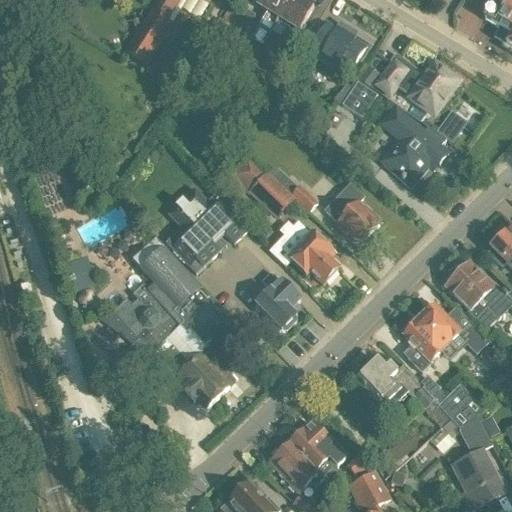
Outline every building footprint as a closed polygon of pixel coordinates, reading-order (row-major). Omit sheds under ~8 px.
[(161,0),(126,55),(147,68),(182,12),(199,23),(213,0),(220,0),(226,3),(227,0),(161,0)] [(267,14),(251,42),(261,49),(291,0),(263,0),(258,8),(267,14)] [(297,0),(291,0),(261,49),(262,49),(276,26),(287,33),(284,38),(291,42),(279,62),(283,65),(290,69),(300,51),(302,48),(293,42),(313,10),(297,0)] [(511,0),(497,0),(484,22),(500,31),(494,40),(507,48),(506,49),(511,52),(511,0)] [(219,21),(211,33),(221,39),(237,14),(230,9),(221,22),(219,21)] [(244,11),(231,32),(242,39),(255,18),(244,11)] [(302,48),(300,51),(310,57),(313,52),(322,57),(318,64),(334,73),(337,67),(350,75),(365,51),(352,43),(354,40),(338,31),(336,34),(327,28),(326,27),(318,40),(310,35),(302,48)] [(283,65),(274,78),(281,83),(290,69),(283,65)] [(395,65),(378,88),(390,97),(397,87),(414,99),(413,100),(433,115),(440,107),(443,106),(448,99),(448,96),(456,86),(435,70),(420,90),(404,78),(407,75),(395,65)] [(358,82),(358,83),(370,91),(376,81),(364,74),(358,82)] [(161,79),(155,87),(172,100),(178,92),(161,79)] [(357,85),(342,109),(362,122),(377,100),(377,99),(357,85)] [(402,141),(381,165),(411,191),(428,171),(430,172),(436,165),(439,168),(441,166),(449,157),(441,150),(446,143),(428,131),(424,136),(419,131),(396,111),(395,112),(384,125),(402,141)] [(91,117),(80,121),(85,135),(96,130),(91,117)] [(457,138),(443,128),(439,134),(452,144),(457,138)] [(296,204),(268,177),(267,175),(265,177),(246,159),(228,177),(277,224),(295,204),(296,204)] [(275,170),(268,177),(296,204),(295,204),(308,217),(318,207),(299,189),(297,191),(275,170)] [(351,189),(326,215),(361,248),(379,229),(359,209),(365,202),(351,189)] [(180,233),(166,247),(197,278),(226,250),(220,244),(226,238),(235,247),(250,233),(216,198),(208,206),(195,192),(182,205),(181,204),(174,211),(175,212),(167,219),(180,233)] [(284,241),(269,257),(286,272),(293,265),(307,278),(310,276),(323,288),(339,272),(327,261),(332,255),(312,236),(310,238),(298,227),(293,233),(288,228),(280,237),(284,241)] [(495,252),(488,259),(499,269),(505,262),(511,269),(511,232),(506,239),(505,238),(499,238),(492,244),(493,250),(495,252)] [(114,314),(97,321),(136,350),(127,359),(124,356),(110,369),(120,380),(134,367),(129,361),(135,356),(136,358),(145,349),(154,359),(157,362),(164,369),(161,372),(165,376),(168,374),(176,383),(179,380),(188,390),(184,393),(194,405),(198,401),(207,411),(230,391),(229,390),(235,384),(225,373),(219,378),(201,359),(205,350),(231,326),(238,334),(247,326),(235,312),(226,320),(156,242),(132,263),(154,288),(149,293),(144,288),(133,298),(138,303),(132,308),(127,302),(114,314)] [(86,260),(64,268),(75,296),(97,288),(86,260)] [(471,265),(446,290),(477,322),(487,332),(498,322),(499,322),(511,309),(511,295),(510,294),(507,297),(504,294),(503,296),(496,289),(495,289),(471,265)] [(271,294),(256,309),(269,322),(260,331),(272,343),(281,335),(282,335),(287,335),(296,325),(296,321),(296,320),(290,314),(301,304),(280,284),(271,276),(262,285),(271,294)] [(92,305),(94,299),(91,294),(85,293),(80,296),(79,302),(82,307),(87,308),(92,305)] [(412,326),(402,335),(405,337),(403,338),(430,366),(459,339),(477,358),(488,347),(470,329),(471,328),(456,312),(447,321),(435,308),(414,328),(412,326)] [(431,404),(405,378),(397,386),(376,364),(356,383),(390,420),(402,409),(414,421),(431,404)] [(390,420),(356,383),(353,380),(336,397),(339,400),(334,404),(356,426),(347,434),(373,461),(390,444),(378,432),(390,420)] [(483,414),(471,402),(460,390),(440,409),(451,420),(451,421),(452,422),(462,432),(478,420),(483,414)] [(494,450),(478,421),(478,420),(462,432),(460,433),(474,459),(454,469),(469,496),(464,498),(471,511),(475,511),(505,497),(483,455),(494,450)] [(452,422),(442,431),(451,441),(460,433),(462,432),(452,422)] [(298,435),(291,441),(291,442),(291,447),(291,448),(317,474),(317,473),(330,461),(339,470),(347,461),(314,428),(305,436),(304,435),(303,436),(298,435)] [(273,465),(271,467),(300,496),(311,484),(316,490),(325,481),(317,473),(317,474),(291,448),(281,458),(275,458),(273,460),(273,465)] [(358,457),(344,471),(354,481),(368,468),(358,457)] [(376,475),(350,490),(362,511),(378,511),(378,510),(391,502),(376,475)] [(396,476),(393,486),(402,489),(406,479),(396,476)] [(40,477),(28,486),(46,511),(48,511),(59,504),(40,477)] [(221,510),(220,510),(221,511),(279,511),(273,505),(270,509),(248,486),(239,495),(238,494),(231,496),(228,503),(221,510)] [(305,497),(297,505),(303,511),(318,511),(320,511),(305,497)]
